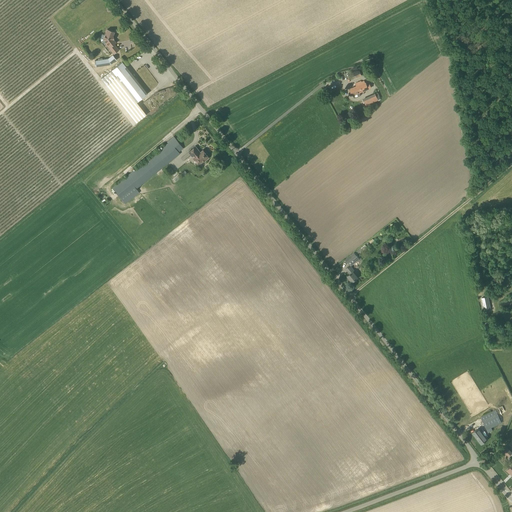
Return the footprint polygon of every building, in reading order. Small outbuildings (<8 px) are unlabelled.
[(113,36),(115,32),(107,29),(105,34),(105,35),(103,39),(105,42),(105,43),(114,54),(119,50),(114,44),(116,43),(114,40),(113,36)] [(98,60),(95,61),(96,67),(109,65),(111,64),(116,60),(112,55),(108,59),(102,59),(102,58),(98,59),(98,60)] [(137,123),(146,115),(137,102),(148,94),(122,61),(111,70),(101,78),(109,89),(137,123)] [(353,79),(357,77),(360,76),(358,70),(350,73),(353,79)] [(366,85),(364,80),(361,82),(361,81),(357,83),(358,86),(350,89),(353,96),(354,98),(355,98),(360,96),(360,95),(360,93),(372,88),(370,83),(366,85)] [(378,101),(377,100),(378,99),(376,94),(375,94),(374,94),(363,99),(366,106),(378,101)] [(183,148),(174,136),(167,142),(168,143),(167,144),(167,143),(112,188),(125,204),(139,193),(136,189),(180,154),(178,152),(183,148)] [(200,152),(195,146),(189,151),(199,164),(205,159),(205,160),(209,158),(203,150),(200,152)] [(349,257),(345,260),(348,264),(353,260),(356,262),(359,259),(354,253),(349,257)] [(354,271),(351,266),(350,266),(346,269),(350,274),(347,276),(352,282),(358,278),(353,272),(354,271)] [(497,416),(495,411),(481,418),(487,430),(502,422),(498,415),(497,416)] [(481,444),(487,440),(478,429),(473,433),(481,444)] [(509,457),(511,453),(511,451),(506,446),(502,451),(509,457)]
